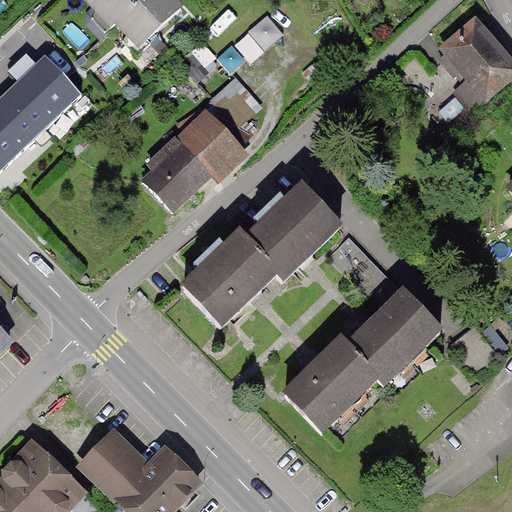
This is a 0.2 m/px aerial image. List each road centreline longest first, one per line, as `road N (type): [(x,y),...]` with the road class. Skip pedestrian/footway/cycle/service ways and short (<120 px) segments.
road 1 (residential): [(87,324),(127,280),(453,0)]
road 2 (primary): [(87,324),(272,511)]
road 3 (unclassified): [(87,324),(0,420)]
road 4 (primary): [(0,235),(87,324)]
